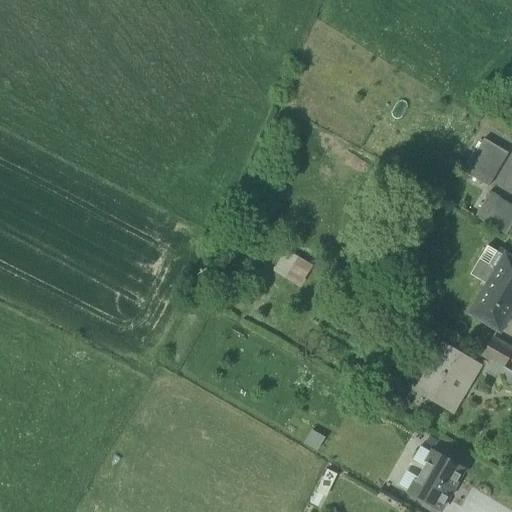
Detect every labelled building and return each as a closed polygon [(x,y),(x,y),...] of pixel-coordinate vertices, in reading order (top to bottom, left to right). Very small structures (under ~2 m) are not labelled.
[(464,174),(488,188),(508,154),(484,140),(464,174)] [(475,218),(506,236),(511,225),(511,207),(489,194),(475,218)] [(302,287),(313,264),(284,250),(272,272),(302,287)] [(470,317),(499,334),(511,311),(511,260),(505,257),(504,259),(497,255),(488,269),(495,273),(470,317)] [(413,389),(453,412),(479,368),(439,345),(413,389)] [(482,356),(492,362),(504,369),(510,360),(488,347),(482,356)] [(64,395),(74,372),(48,361),(38,383),(64,395)] [(511,373),(504,369),(492,362),(485,373),(511,388),(511,373)] [(463,469),(433,452),(409,494),(439,511),(463,469)]
